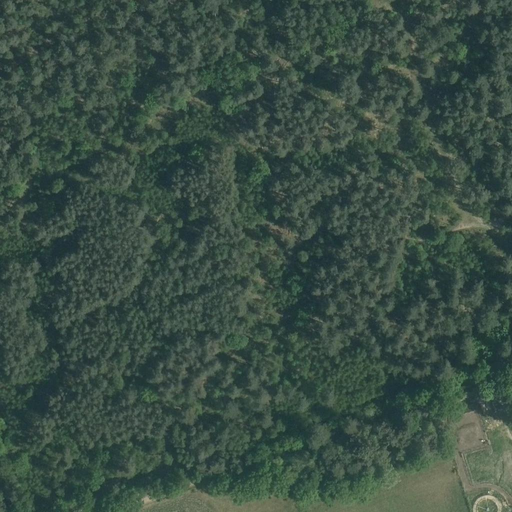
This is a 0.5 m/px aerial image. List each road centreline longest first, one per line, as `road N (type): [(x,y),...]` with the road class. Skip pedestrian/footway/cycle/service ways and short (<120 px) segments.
road 1 (track): [(0,211),(132,128),(399,4)]
road 2 (track): [(444,386),(285,451),(92,511)]
road 3 (track): [(399,4),(459,196),(511,249)]
